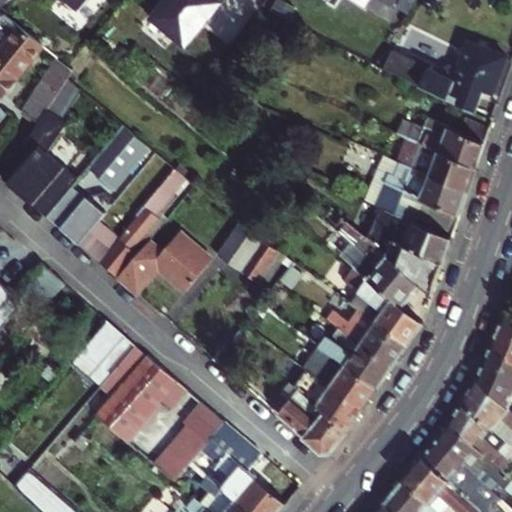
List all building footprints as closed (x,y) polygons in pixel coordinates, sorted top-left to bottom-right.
[(52,35),(8,0),(2,0),(0,2),(0,11),(43,46),(52,35)] [(91,0),(64,0),(81,13),(91,0)] [(225,0),(164,0),(151,17),(187,46),(225,0)] [(259,9),(240,32),(250,37),(268,13),(259,9)] [(0,91),(4,95),(43,46),(0,11),(0,91)] [(447,100),(475,113),(483,92),(492,95),(506,57),(468,42),(453,83),(447,100)] [(432,72),(391,52),(383,69),(424,89),(432,72)] [(73,71),(57,59),(23,111),(39,122),(67,79),(73,71)] [(432,72),(424,89),(447,100),(453,83),(432,72)] [(49,218),(75,186),(81,179),(44,147),(52,133),(48,130),(76,87),(67,79),(39,122),(3,178),(29,201),(38,191),(46,198),(38,208),(49,218)] [(398,133),(409,138),(476,167),(489,128),(465,117),(459,132),(428,118),(424,127),(403,120),(398,133)] [(124,127),(91,167),(116,189),(149,148),(124,127)] [(476,167),(409,138),(399,161),(468,191),(476,167)] [(378,169),(375,178),(459,215),(468,191),(399,161),(386,156),(380,170),(378,169)] [(101,263),(117,277),(149,239),(163,223),(154,215),(181,184),(185,188),(189,182),(176,170),(137,215),(139,217),(120,240),(101,263)] [(366,201),(368,202),(414,221),(416,217),(453,233),(459,215),(375,178),(366,201)] [(75,186),(49,218),(81,245),(101,222),(108,214),(75,186)] [(392,240),(444,262),(452,237),(414,221),(368,202),(364,214),(376,219),(368,239),(387,255),(392,240)] [(230,261),(260,282),(281,253),(240,221),(219,254),(230,261)] [(92,255),(111,232),(101,222),(81,245),(92,255)] [(421,283),(387,255),(368,239),(347,222),(338,232),(352,244),(340,258),(353,269),(402,306),(421,283)] [(117,277),(137,294),(158,270),(185,292),(213,259),(179,231),(163,251),(149,239),(117,277)] [(120,240),(111,232),(92,255),(101,263),(120,240)] [(387,255),(421,283),(433,293),(440,274),(444,262),(392,240),(387,255)] [(0,280),(0,301),(6,306),(20,290),(43,310),(65,284),(42,265),(41,266),(26,253),(0,280)] [(281,253),(260,282),(266,286),(287,257),(281,253)] [(295,269),(283,282),(293,291),(305,277),(295,269)] [(358,292),(351,303),(408,344),(424,322),(402,306),(353,269),(345,280),(358,292)] [(229,299),(247,314),(259,300),(254,296),(222,271),(217,277),(235,291),(229,299)] [(278,282),(270,292),(281,300),(289,291),(278,282)] [(67,286),(24,337),(46,356),(89,305),(67,286)] [(254,296),(259,300),(264,295),(259,290),(254,296)] [(328,320),(343,331),(393,366),(408,344),(351,303),(343,298),(328,320)] [(511,320),(504,313),(492,343),(511,360),(511,320)] [(107,321),(87,344),(104,359),(124,335),(107,321)] [(323,349),(378,387),(393,366),(343,331),(335,342),(330,339),(323,349)] [(479,372),(511,400),(511,360),(492,343),(479,372)] [(100,387),(112,397),(148,356),(136,345),(100,387)] [(308,371),(363,409),(378,387),(323,349),(308,371)] [(247,354),(239,363),(248,370),(256,362),(247,354)] [(112,397),(96,415),(125,439),(159,400),(171,411),(188,391),(186,389),(176,380),(148,356),(112,397)] [(308,371),(297,389),(347,431),(363,409),(308,371)] [(478,374),(476,378),(508,406),(510,402),(511,400),(479,372),(478,374)] [(511,409),(508,406),(476,378),(462,401),(508,441),(511,444),(511,443),(511,409)] [(289,399),(278,414),(323,452),(329,452),(347,431),(297,389),(289,383),(282,393),(289,399)] [(450,422),(503,470),(511,461),(500,450),(508,441),(462,401),(450,422)] [(191,461),(207,475),(251,511),(278,511),(286,503),(232,456),(245,440),(224,422),(191,461)] [(511,492),(511,478),(503,470),(450,422),(438,436),(466,460),(463,464),(477,477),(484,468),(511,493),(511,492)] [(89,442),(81,435),(74,444),(82,451),(89,442)] [(423,455),(485,511),(500,511),(470,484),(477,477),(463,464),(466,460),(438,436),(423,455)] [(0,454),(0,470),(3,473),(11,464),(0,454)] [(485,511),(423,455),(403,478),(429,502),(439,492),(461,511),(485,511)] [(77,511),(41,480),(28,470),(16,484),(15,486),(42,511),(77,511)] [(251,511),(207,475),(201,483),(209,490),(217,497),(207,509),(210,511),(251,511)] [(439,511),(429,502),(403,478),(383,501),(395,511),(439,511)] [(217,497),(209,490),(199,503),(207,509),(217,497)] [(172,511),(154,497),(143,510),(144,511),(172,511)] [(174,511),(210,511),(207,509),(199,503),(193,498),(186,507),(178,508),(174,511)] [(395,511),(383,501),(374,511),(395,511)]
